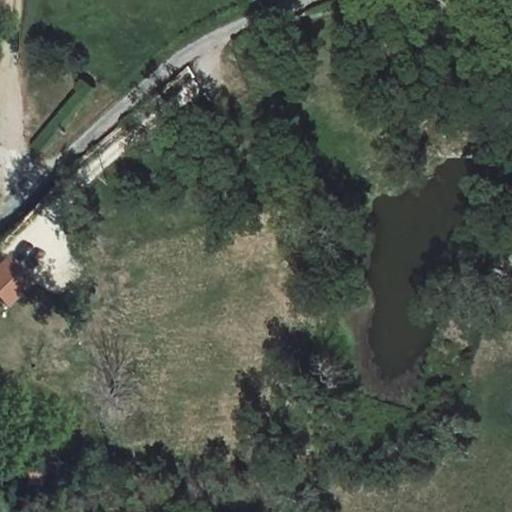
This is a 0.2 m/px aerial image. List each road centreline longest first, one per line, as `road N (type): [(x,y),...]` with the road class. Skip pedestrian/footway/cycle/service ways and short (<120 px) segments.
road 1 (unclassified): [(310,0),(203,42),(0,217)]
road 2 (track): [(27,188),(18,0)]
